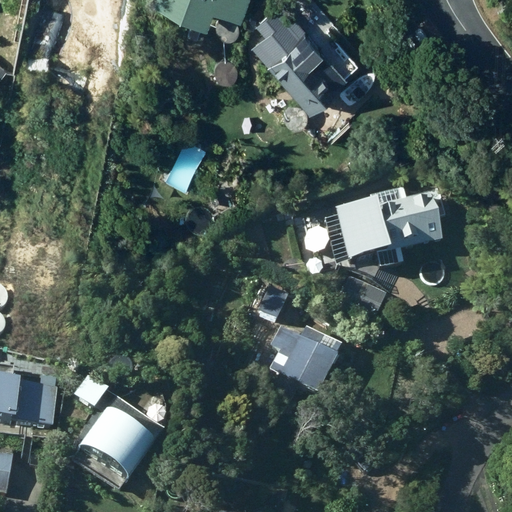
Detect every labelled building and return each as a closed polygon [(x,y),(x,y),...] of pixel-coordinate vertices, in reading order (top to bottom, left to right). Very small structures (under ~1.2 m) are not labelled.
[(179,0),(209,13),(215,0),(223,0),(243,9),(246,0),(179,0)] [(270,53),(312,96),(357,53),(333,29),(328,34),(308,13),(293,28),(285,21),(273,33),(281,42),(270,53)] [(197,36),(203,24),(192,19),(187,32),(197,36)] [(383,252),(444,239),(434,190),(406,196),(405,191),(371,198),(383,252)] [(352,196),(338,197),(338,211),(353,210),(352,196)] [(387,294),(349,275),(336,303),(374,321),(387,294)] [(270,288),(262,316),(283,322),(291,295),(270,288)] [(319,390),(339,353),(337,351),(342,343),(306,324),(301,334),(281,323),(262,359),(282,370),(272,389),(290,399),(300,380),(319,390)] [(52,366),(63,370),(65,364),(54,360),(52,366)] [(0,414),(54,421),(59,385),(21,381),(22,373),(0,371),(0,414)] [(90,419),(108,393),(85,377),(67,403),(90,419)] [(116,395),(75,454),(123,487),(164,427),(116,395)] [(0,491),(8,492),(15,442),(0,439),(0,491)] [(136,502),(152,484),(139,473),(124,490),(136,502)]
